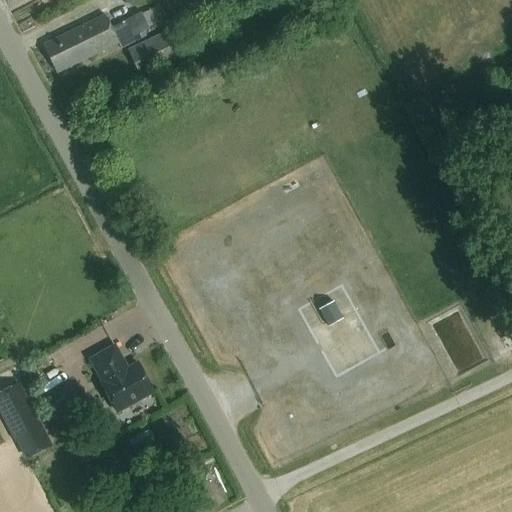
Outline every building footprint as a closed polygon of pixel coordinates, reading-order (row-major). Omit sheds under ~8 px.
[(161,21),(156,9),(141,17),(140,14),(126,22),(126,23),(112,30),(104,16),(44,46),(58,74),(120,43),(122,48),(143,37),(141,33),(147,29),(147,28),(151,26),(154,34),(163,29),(160,22),(161,21)] [(142,79),(182,60),(169,33),(129,53),(142,79)] [(332,303),(320,309),(329,324),(340,318),(332,303)] [(125,372),(120,362),(122,361),(115,349),(91,362),(104,384),(101,386),(116,413),(153,393),(138,365),(125,372)] [(0,390),(0,422),(14,449),(42,434),(15,383),(0,390)]
